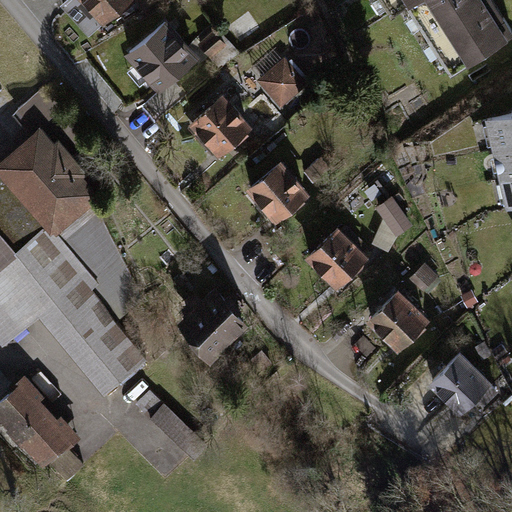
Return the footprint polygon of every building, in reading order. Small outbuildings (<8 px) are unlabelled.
[(126,0),(80,0),(100,23),(126,0)] [(381,0),(387,9),(401,0),(403,0),(445,67),(505,30),(486,0),(381,0)] [(189,60),(161,29),(131,55),(159,87),(164,82),(189,60)] [(222,46),(209,32),(195,44),(208,58),(222,46)] [(306,83),(286,58),(258,80),(278,105),(306,83)] [(185,98),(177,89),(156,107),(163,116),(185,98)] [(19,112),(37,134),(0,165),(0,339),(1,340),(34,312),(103,393),(145,357),(115,322),(137,303),(81,171),(94,160),(39,95),(19,112)] [(185,98),(163,116),(172,126),(192,108),(185,98)] [(248,130),(221,98),(190,125),(213,152),(216,156),(248,130)] [(491,147),(511,142),(511,109),(484,117),(491,147)] [(511,142),(491,147),(499,178),(511,174),(511,142)] [(304,193),(277,162),(245,190),(273,221),(304,193)] [(511,174),(499,178),(506,208),(511,206),(511,174)] [(389,199),(376,208),(393,232),(405,223),(389,199)] [(363,247),(341,225),(306,260),(331,285),(336,290),(374,251),(367,243),(363,247)] [(434,276),(422,264),(408,278),(420,289),(434,276)] [(209,359),(246,325),(209,285),(172,320),(209,359)] [(427,321),(396,291),(365,321),(396,352),(427,321)] [(480,341),(471,345),(478,358),(487,354),(480,341)] [(268,362),(258,349),(248,358),(258,370),(268,362)] [(485,384),(455,354),(424,384),(451,411),(463,398),(467,402),(485,384)] [(20,384),(0,401),(0,420),(40,467),(49,459),(64,475),(77,464),(64,448),(77,437),(58,415),(51,421),(20,384)] [(201,441),(146,388),(132,402),(187,456),(201,441)]
